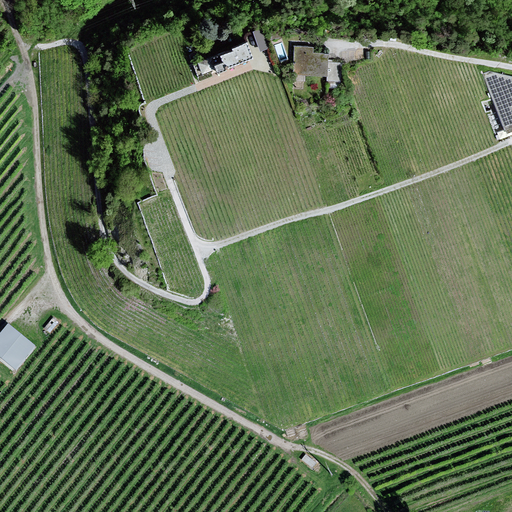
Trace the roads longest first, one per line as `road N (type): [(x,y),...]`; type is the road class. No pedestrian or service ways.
road 1 (unclassified): [(511,139),(194,252),(142,118),(157,99),(262,59)]
road 2 (track): [(194,252),(203,299),(156,292),(125,275),(106,248),(88,164),(83,49),(69,38),(27,51)]
road 3 (track): [(0,330),(49,276),(82,326),(275,442)]
road 4 (track): [(49,276),(27,51),(0,2)]
road 5 (unclassified): [(511,67),(323,41)]
